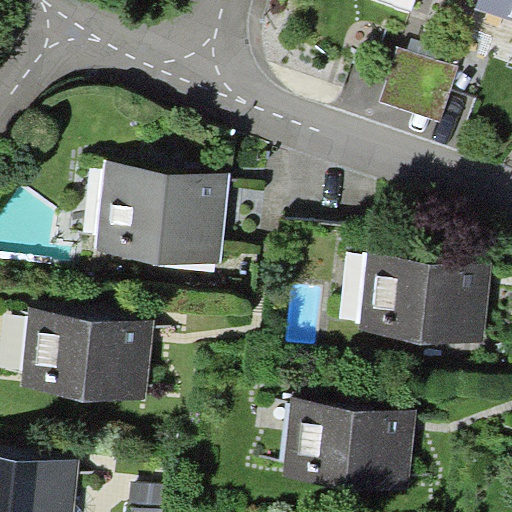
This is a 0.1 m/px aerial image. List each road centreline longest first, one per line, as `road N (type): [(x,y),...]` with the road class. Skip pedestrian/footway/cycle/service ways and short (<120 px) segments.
road 1 (residential): [(197,85),(511,195)]
road 2 (residential): [(59,20),(197,85)]
